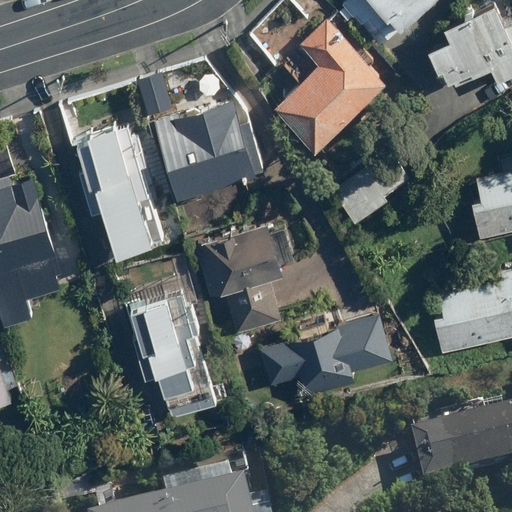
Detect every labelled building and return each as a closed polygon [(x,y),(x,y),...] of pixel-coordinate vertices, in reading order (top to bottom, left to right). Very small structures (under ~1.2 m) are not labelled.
[(336,5),(347,17),(352,12),(377,39),(418,0),(340,0),(341,0),(336,5)] [(511,16),(500,22),(489,0),(488,0),(439,23),(446,37),(424,47),(438,78),(486,55),(497,79),(511,71),(511,16)] [(270,104),(311,146),(383,77),(325,14),(324,15),(298,40),(316,59),(270,104)] [(174,193),(264,166),(249,116),(238,119),(230,93),(176,109),(164,69),(139,76),(174,193)] [(130,121),(75,135),(108,257),(163,243),(130,121)] [(404,174),(392,157),(377,168),(370,157),(330,185),(355,220),(388,197),(382,189),(404,174)] [(511,166),(463,177),(475,232),(511,223),(511,166)] [(26,292),(65,279),(31,176),(0,186),(0,317),(31,307),(26,292)] [(224,288),(234,327),(284,314),(274,273),(280,271),(268,225),(196,244),(208,292),(224,288)] [(511,313),(511,263),(499,267),(501,274),(441,289),(446,307),(431,310),(441,349),(511,330),(511,313)] [(211,327),(195,281),(129,305),(170,420),(217,403),(193,334),(211,327)] [(259,346),(270,381),(297,373),(303,393),(357,376),(354,364),(393,353),(379,309),(259,346)] [(15,383),(5,344),(0,345),(0,403),(11,400),(7,385),(15,383)] [(82,370),(56,378),(68,421),(94,414),(82,370)] [(511,418),(404,441),(414,489),(511,468),(511,418)] [(246,511),(241,486),(160,504),(124,511),(246,511)]
